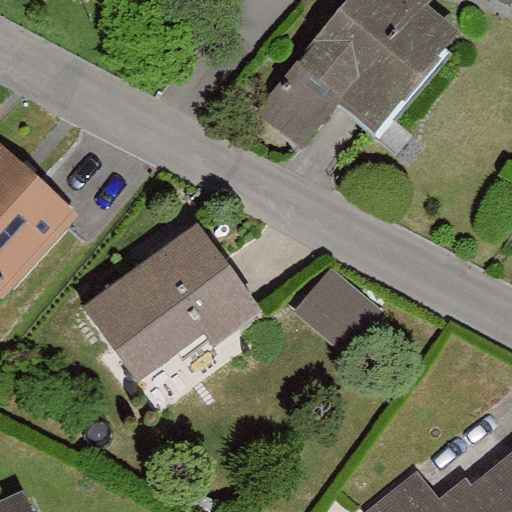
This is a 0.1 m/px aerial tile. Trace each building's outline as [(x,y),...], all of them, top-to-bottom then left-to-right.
[(457,30),(421,0),(356,0),(262,114),(306,151),(349,99),(379,124),(457,30)] [(0,148),(0,287),(6,293),(75,217),(0,148)] [(202,221),(89,306),(141,374),(207,323),(217,336),(263,302),(202,221)] [(334,265),(299,307),(345,345),(380,303),(334,265)] [(511,511),(511,457),(439,511),(511,511)] [(0,511),(34,511),(27,494),(0,506),(0,511)]
